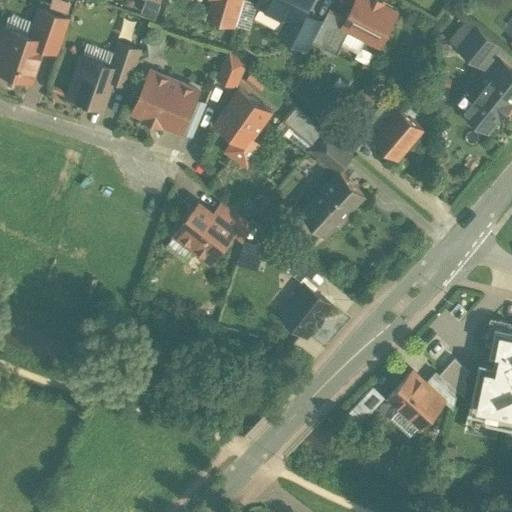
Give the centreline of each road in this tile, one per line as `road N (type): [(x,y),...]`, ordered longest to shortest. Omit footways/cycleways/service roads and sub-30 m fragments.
road 1 (tertiary): [(457,243),(240,475)]
road 2 (residential): [(0,107),(126,148),(147,169)]
